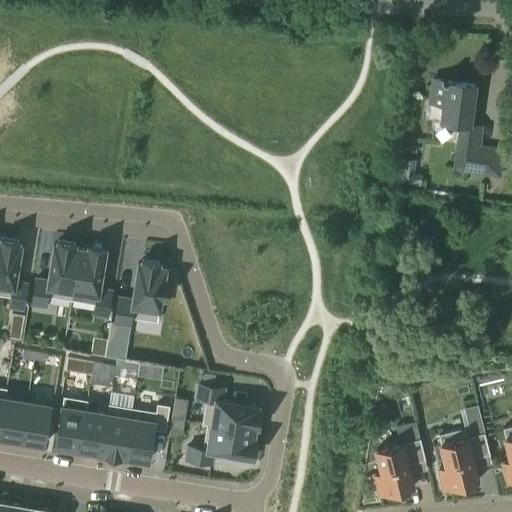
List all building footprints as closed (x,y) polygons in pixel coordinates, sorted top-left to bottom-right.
[(431,80),(428,104),(443,105),(441,122),(460,125),(454,171),(499,177),(502,151),(479,148),(481,128),(469,126),(474,86),(431,80)] [(0,294),(11,296),(9,306),(22,309),(26,283),(14,281),(20,245),(18,245),(18,241),(0,237),(0,294)] [(35,278),(31,303),(44,306),(46,296),(70,299),(79,248),(76,247),(74,247),(75,243),(57,240),(56,244),(53,243),(47,280),(35,278)] [(79,248),(70,299),(95,303),(93,313),(106,315),(110,289),(99,288),(105,248),(87,245),(87,249),(79,248)] [(118,296),(113,322),(129,325),(130,317),(156,321),(160,297),(164,298),(167,280),(163,279),(165,267),(158,266),(159,262),(141,259),(140,263),(137,262),(131,299),(118,296)] [(22,349),(21,357),(33,359),(34,351),(22,349)] [(34,351),(33,359),(45,361),(46,353),(34,351)] [(82,370),(82,371),(90,372),(92,360),(84,359),(82,370)] [(126,359),(125,367),(137,369),(138,361),(126,359)] [(92,360),(90,372),(98,373),(100,361),(92,360)] [(197,383),(195,397),(205,398),(201,423),(201,424),(206,424),(206,423),(253,431),(254,426),(257,427),(260,409),(257,408),(257,405),(221,399),(223,388),(197,383)] [(63,396),(54,445),(78,449),(84,409),(86,409),(87,400),(86,399),(63,396)] [(3,397),(0,417),(0,437),(19,441),(26,401),(4,397),(3,397)] [(26,401),(19,441),(43,444),(49,404),(26,401)] [(107,413),(100,453),(103,453),(103,454),(120,456),(121,456),(123,456),(131,407),(108,403),(107,403),(106,412),(107,413)] [(131,407),(123,456),(147,460),(153,429),(164,431),(169,405),(156,403),(155,411),(131,407)] [(84,409),(78,449),(100,453),(107,413),(106,412),(86,409),(84,409)] [(188,445),(185,459),(207,462),(211,463),(213,451),(252,458),(255,440),(252,439),(253,431),(206,423),(206,424),(202,448),(188,445)] [(511,425),(502,428),(510,461),(502,462),(507,483),(511,481),(511,425)] [(489,454),(484,432),(466,437),(464,427),(438,434),(445,467),(438,469),(443,489),(477,481),(472,458),(489,454)] [(412,487),(407,464),(424,460),(419,438),(375,449),(381,473),(373,474),(378,495),(412,487)] [(7,511),(9,502),(0,500),(0,511),(7,511)] [(29,511),(30,506),(9,502),(7,511),(29,511)]
